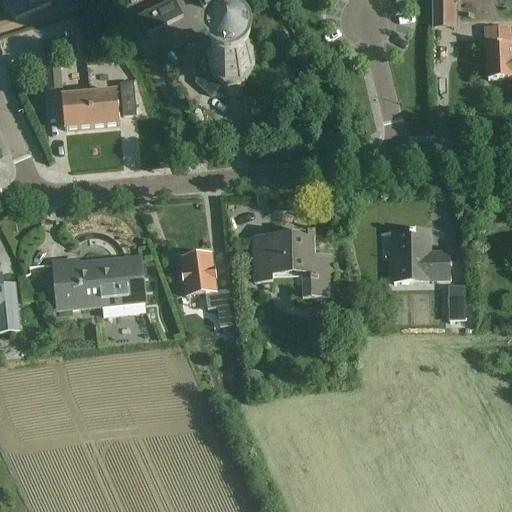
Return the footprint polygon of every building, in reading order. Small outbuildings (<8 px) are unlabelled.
[(0,0),(6,13),(10,12),(14,22),(51,7),(47,0),(0,0)] [(85,0),(63,0),(56,3),(62,17),(90,8),(85,0)] [(198,0),(203,9),(219,2),(222,0),(198,0)] [(453,0),(433,0),(433,31),(453,30),(453,0)] [(173,2),(137,20),(146,37),(183,20),(173,2)] [(511,62),(511,30),(486,31),(488,83),(511,81),(511,62)] [(221,46),(209,60),(210,79),(224,91),(243,90),(255,76),(254,57),(240,45),(221,46)] [(127,72),(127,61),(106,62),(107,73),(127,72)] [(60,68),(45,69),(47,93),(62,91),(60,68)] [(123,119),(137,118),(133,85),(120,86),(123,119)] [(89,97),(92,131),(120,128),(117,95),(89,97)] [(92,131),(89,97),(62,100),(65,133),(92,131)] [(423,236),(393,236),(394,284),(448,283),(447,257),(426,258),(425,236),(423,236)] [(308,242),(254,243),(255,286),(272,286),(272,278),(294,278),(294,279),(294,282),(294,285),(296,287),(299,289),(302,290),(310,289),(311,302),(332,301),(331,260),(315,261),(315,242),(315,238),(308,238),(308,242)] [(218,312),(220,331),(237,329),(232,293),(217,295),(215,284),(216,284),(214,271),(213,271),(212,259),(201,260),(201,255),(181,258),(183,275),(185,288),(187,300),(205,297),(207,313),(218,312)] [(103,320),(146,316),(140,262),(109,265),(110,269),(99,270),(90,271),(90,267),(78,268),(78,264),(54,267),(59,314),(102,310),(103,320)] [(0,335),(20,333),(17,308),(5,309),(1,277),(0,277),(0,335)] [(486,311),(486,279),(469,279),(469,311),(486,311)] [(450,290),(448,290),(449,326),(450,326),(450,324),(464,324),(464,322),(463,322),(463,293),(464,293),(464,291),(450,291),(450,290)]
